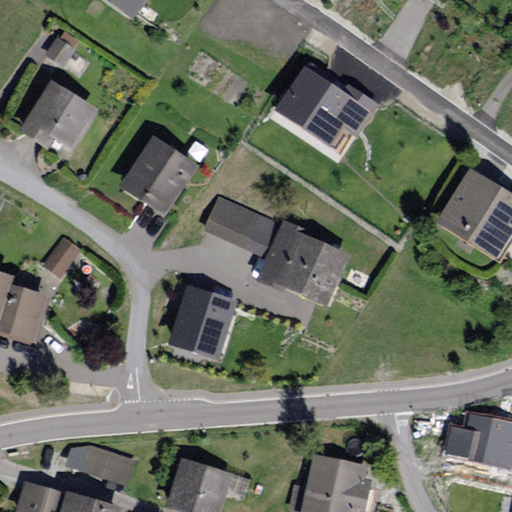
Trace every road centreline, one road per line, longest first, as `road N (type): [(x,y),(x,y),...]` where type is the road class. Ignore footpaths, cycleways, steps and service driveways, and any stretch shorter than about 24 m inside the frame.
road 1 (residential): [(0,173),(122,260),(138,290),(136,416)]
road 2 (residential): [(511,160),(277,0)]
road 3 (tertiary): [(136,416),(392,396)]
road 4 (tertiary): [(0,429),(136,416)]
road 5 (tertiary): [(392,396),(511,379)]
road 6 (residential): [(392,396),(424,511)]
